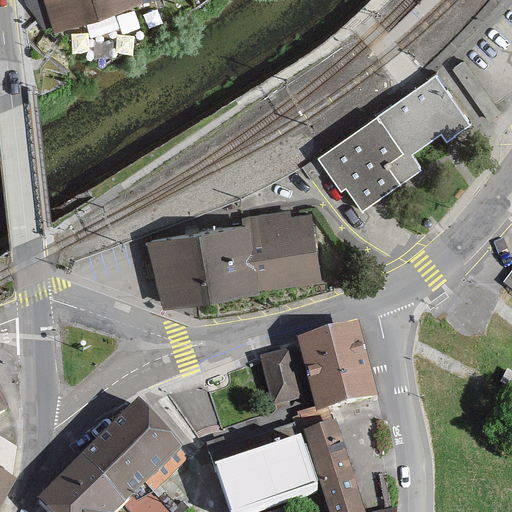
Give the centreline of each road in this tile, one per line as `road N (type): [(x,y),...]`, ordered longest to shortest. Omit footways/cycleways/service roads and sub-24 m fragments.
road 1 (tertiary): [(0,9),(32,291)]
road 2 (unclassified): [(377,302),(410,511)]
road 3 (tertiary): [(183,347),(377,302)]
road 4 (tertiary): [(377,302),(452,248),(511,171)]
road 5 (tertiary): [(39,436),(183,347)]
road 6 (tertiary): [(32,291),(183,347)]
road 7 (tertiary): [(32,291),(39,436)]
